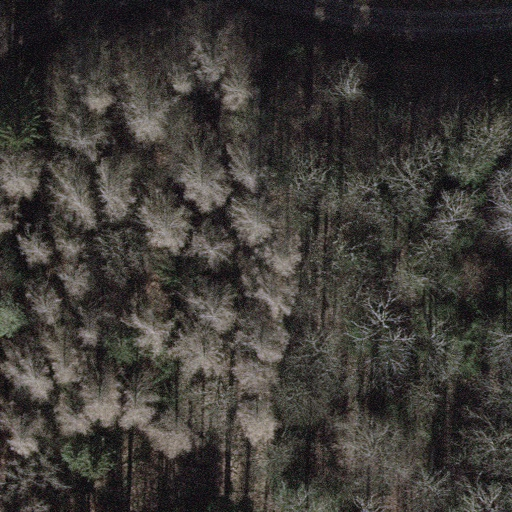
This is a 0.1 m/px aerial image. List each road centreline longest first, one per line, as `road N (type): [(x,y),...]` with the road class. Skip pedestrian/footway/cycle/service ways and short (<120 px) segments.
road 1 (track): [(511,21),(437,29),(250,0)]
road 2 (track): [(174,0),(0,55)]
